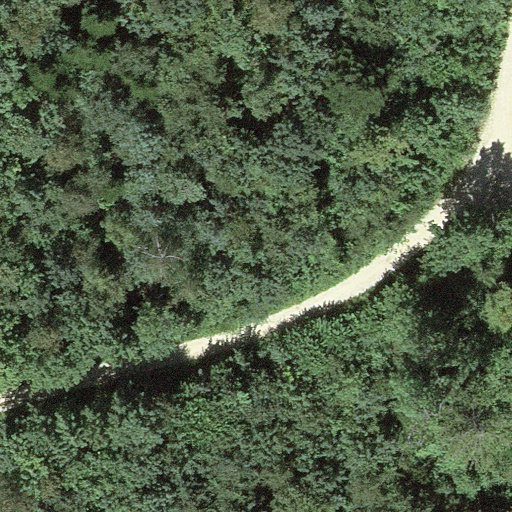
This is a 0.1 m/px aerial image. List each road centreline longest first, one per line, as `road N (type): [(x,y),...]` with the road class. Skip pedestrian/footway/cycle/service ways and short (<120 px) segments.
road 1 (track): [(0,408),(226,347),(511,181)]
road 2 (track): [(511,41),(501,75),(511,174)]
